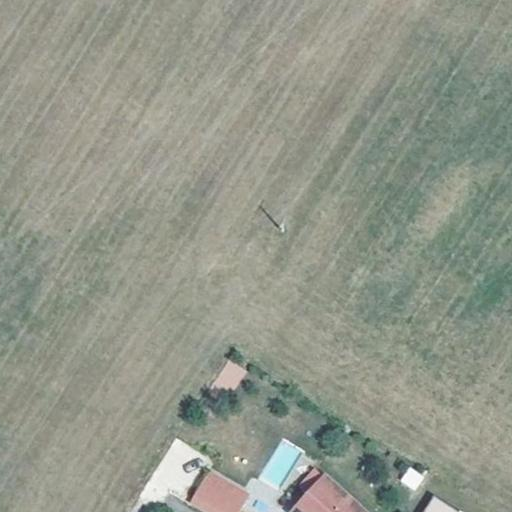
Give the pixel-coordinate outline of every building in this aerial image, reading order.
[(222,360),(213,394),(234,399),(242,365),(222,360)] [(260,476),(277,487),(301,450),(283,439),(260,476)] [(316,473),(300,491),(310,500),(315,505),(331,487),(316,473)] [(410,474),(403,486),(414,493),(422,481),(410,474)] [(358,511),(331,487),(315,505),(310,500),(299,511),(358,511)] [(199,493),(192,506),(201,511),(221,511),(224,508),(199,493)] [(456,511),(435,499),(426,511),(456,511)]
